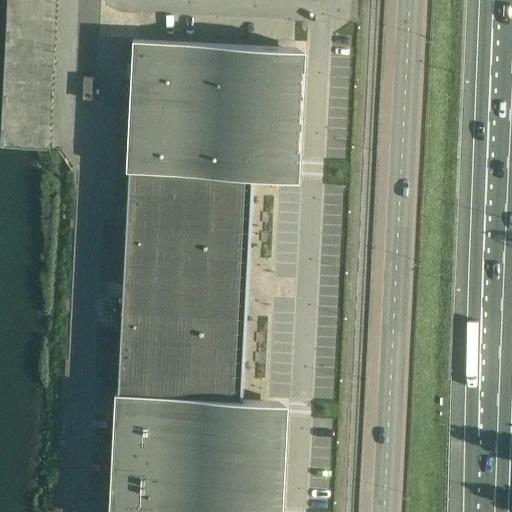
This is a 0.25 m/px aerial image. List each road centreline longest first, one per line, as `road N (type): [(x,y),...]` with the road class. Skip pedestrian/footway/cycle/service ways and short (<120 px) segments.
road 1 (secondary): [(385,511),(409,0)]
road 2 (motorway): [(501,0),(477,511)]
